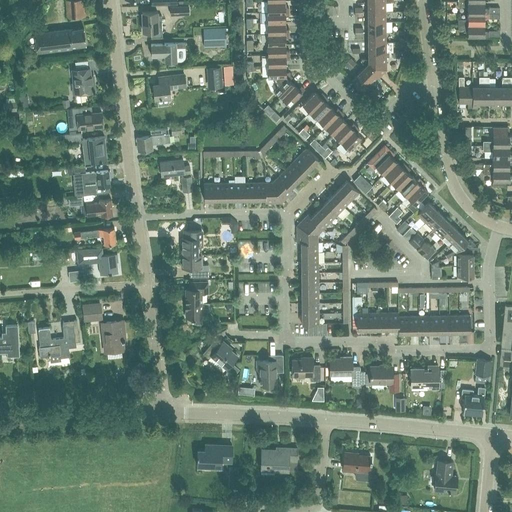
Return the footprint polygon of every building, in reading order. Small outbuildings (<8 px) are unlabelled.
[(88,0),(66,0),(68,17),(89,16),(88,0)] [(285,7),(285,0),(267,1),(267,11),(289,11),(289,7),(285,7)] [(368,11),(386,11),(386,1),(368,1),(368,11)] [(468,12),(500,13),(500,7),(484,7),(484,1),(458,1),(458,6),(468,6),(468,12)] [(171,15),(189,14),(188,5),(170,6),(171,15)] [(157,11),(152,11),(142,11),(143,31),(151,31),(151,36),(162,36),(161,15),(157,15),(157,11)] [(267,11),(267,22),(285,22),(285,16),(289,16),(289,11),(267,11)] [(386,11),(368,11),(368,21),(386,21),(386,11)] [(500,18),(500,13),(468,12),(468,19),(458,19),(458,24),(484,25),(484,18),(500,18)] [(386,21),(368,21),(368,32),(386,31),(386,21)] [(285,28),(285,22),(267,22),(267,33),(289,33),(289,28),(285,28)] [(484,31),(484,25),(458,24),(458,29),(467,29),(467,36),(488,36),(489,31),(484,31)] [(72,29),(72,28),(34,32),(37,52),(71,48),(71,47),(86,45),(84,28),(72,29)] [(204,46),(226,45),(225,28),(203,28),(204,46)] [(386,31),(368,32),(368,42),(386,42),(386,31)] [(268,44),(286,43),(286,37),(289,37),(289,33),(267,33),(268,44)] [(185,42),(174,42),(164,43),(151,44),(151,56),(165,55),(165,61),(177,61),(177,60),(181,60),(182,59),(184,58),(185,56),(184,47),(185,47),(185,42)] [(386,42),(368,42),(368,52),(386,52),(386,51),(386,42)] [(268,55),(289,54),(289,50),(286,50),(286,43),(268,44),(268,55)] [(365,64),(378,78),(386,69),(386,57),(389,57),(389,51),(386,51),(386,52),(368,52),(368,58),(361,58),(361,61),(365,65),(365,64)] [(268,65),(286,65),(286,59),(289,59),(289,54),(268,55),(268,65)] [(347,61),(353,66),(356,63),(350,58),(347,61)] [(350,69),(353,66),(347,61),(345,64),(350,69)] [(371,85),(378,78),(365,64),(365,65),(358,72),(371,85)] [(272,76),(272,77),(289,76),(290,75),(289,71),(286,71),(286,65),(268,65),(268,76),(272,76)] [(223,87),(221,66),(206,67),(208,88),(223,87)] [(75,94),(85,93),(95,91),(94,81),(91,81),(90,67),(72,69),(75,94)] [(487,71),(484,71),(484,76),(484,102),(491,102),(491,107),(495,107),(495,86),(489,86),(489,76),(487,76),(487,71)] [(364,92),(371,85),(358,72),(352,79),(364,92)] [(155,98),(165,97),(170,96),(169,87),(186,85),(184,74),(159,77),(159,84),(153,85),(155,98)] [(292,77),(290,75),(289,76),(272,77),(276,86),(273,89),(281,97),(294,84),(290,80),(292,77)] [(472,107),(472,86),(464,86),(464,76),(458,76),(458,102),(468,102),(468,107),(472,107)] [(484,102),(484,76),(479,76),(479,86),(472,86),(472,107),(477,107),(477,102),(484,102)] [(507,102),(507,76),(502,76),(502,86),(495,86),(495,107),(500,107),(500,102),(507,102)] [(299,88),(294,84),(281,97),(289,104),(304,89),(301,86),(299,88)] [(310,111),(325,96),(322,93),(319,95),(315,91),(302,104),(310,111)] [(28,105),(27,95),(18,96),(18,106),(28,105)] [(318,119),(330,106),(326,101),(328,99),(325,96),(310,111),(318,119)] [(81,128),(93,127),(103,126),(101,111),(86,113),(86,106),(67,108),(67,116),(74,115),(76,128),(81,128)] [(325,126),(340,111),(337,108),(335,110),(330,106),(318,119),(325,126)] [(333,134),(346,121),(341,117),(344,114),(340,111),(325,126),(333,134)] [(346,121),(333,134),(341,141),(356,126),(353,123),(350,125),(346,121)] [(181,125),(171,126),(172,135),(182,134),(181,125)] [(359,129),(356,126),(341,141),(349,149),(361,136),(357,132),(359,129)] [(82,138),(82,132),(63,134),(64,143),(82,142),(82,138)] [(138,150),(148,149),(153,149),(152,144),(163,143),(170,142),(169,133),(137,137),(138,150)] [(483,140),(483,146),(509,146),(509,139),(511,138),(511,133),(507,134),(493,134),(493,140),(483,140)] [(82,138),(82,142),(84,165),(91,165),(91,162),(107,160),(104,136),(88,138),(82,138)] [(396,161),(392,156),(394,154),(385,145),(367,163),(374,169),(377,167),(384,174),(396,161)] [(325,149),(321,153),(325,158),(326,156),(329,153),(332,150),(328,146),(325,149)] [(492,151),(492,157),(511,157),(511,151),(509,151),(509,146),(483,146),(483,151),(492,151)] [(299,154),(311,166),(318,159),(306,147),(299,154)] [(311,166),(299,154),(292,162),(304,173),(311,166)] [(511,157),(492,157),(492,163),(483,163),(483,164),(474,164),(474,168),(483,168),(509,168),(509,163),(511,162),(511,157)] [(162,176),(171,175),(180,174),(180,173),(190,172),(189,166),(183,166),(182,159),(160,161),(162,176)] [(401,165),(396,161),(384,174),(392,181),(407,166),(403,163),(401,165)] [(304,173),(292,162),(285,169),(297,181),(304,173)] [(85,166),(68,168),(69,175),(73,174),(74,179),(82,179),(83,194),(94,193),(100,192),(110,191),(108,176),(110,176),(110,170),(108,170),(98,171),(92,172),(86,172),(85,166)] [(410,169),(407,166),(392,181),(399,189),(412,176),(407,171),(410,169)] [(509,168),(483,168),(483,173),(492,173),(492,186),(505,186),(505,180),(511,180),(511,175),(509,175),(509,168)] [(297,181),(285,169),(278,176),(290,188),(297,181)] [(353,181),(365,193),(370,188),(372,185),(360,174),(353,181)] [(184,191),(194,190),(192,176),(182,177),(184,191)] [(278,176),(272,182),(281,202),(293,191),(290,188),(278,176)] [(407,196),(422,181),(419,178),(416,180),(412,176),(399,189),(407,196)] [(347,180),(339,188),(351,200),(359,192),(347,180)] [(422,181),(407,196),(411,201),(407,205),(414,211),(418,206),(416,203),(427,191),(423,186),(425,184),(422,181)] [(214,183),(214,199),(224,199),(224,182),(214,183)] [(224,182),(224,199),(234,199),(234,182),(224,182)] [(234,182),(234,199),(245,199),(244,182),(234,182)] [(244,182),(245,199),(255,199),(255,182),(244,182)] [(265,199),(265,182),(255,182),(255,199),(265,199)] [(281,202),(272,182),(265,182),(265,199),(265,203),(281,202)] [(214,199),(214,183),(204,183),(204,199),(214,199)] [(339,188),(332,195),(344,207),(351,200),(339,188)] [(337,214),(344,207),(332,195),(325,202),(337,214)] [(82,197),(69,198),(69,205),(83,204),(82,197)] [(111,199),(101,200),(99,200),(99,203),(86,204),(88,214),(101,213),(101,216),(113,214),(111,199)] [(416,220),(420,217),(425,221),(437,209),(428,201),(421,209),(418,206),(414,211),(410,215),(416,220)] [(325,202),(318,209),(330,221),(337,214),(325,202)] [(311,216),(323,228),(330,221),(318,209),(311,216)] [(425,221),(432,229),(444,217),(437,209),(425,221)] [(318,234),(323,228),(311,216),(308,214),(297,225),(318,234)] [(367,220),(364,216),(359,221),(362,225),(367,220)] [(440,236),(452,224),(444,217),(432,229),(429,233),(431,236),(436,232),(440,236)] [(460,232),(452,224),(440,236),(448,244),(460,232)] [(301,242),(318,242),(318,234),(297,225),(297,242),(301,242)] [(397,229),(400,233),(405,229),(401,225),(399,226),(397,229)] [(402,235),(407,239),(415,232),(415,231),(411,226),(402,235)] [(114,227),(104,228),(80,231),(80,237),(99,235),(104,235),(105,244),(116,243),(114,227)] [(182,253),(182,255),(201,255),(201,245),(202,245),(202,238),(202,230),(184,230),(184,237),(182,237),(182,244),(181,245),(181,246),(181,247),(180,247),(180,248),(180,249),(181,250),(181,251),(181,252),(182,252),(182,253)] [(353,234),(349,231),(345,236),(348,239),(353,234)] [(417,232),(409,241),(415,248),(423,239),(417,232)] [(462,251),(470,246),(475,244),(469,238),(468,240),(460,232),(448,244),(456,252),(456,253),(462,253),(462,251)] [(423,255),(431,246),(425,241),(417,249),(423,255)] [(318,252),(318,242),(301,242),(301,252),(318,252)] [(432,246),(431,246),(423,255),(427,259),(436,250),(432,246)] [(456,253),(456,264),(473,264),(473,253),(470,253),(470,246),(462,251),(462,253),(456,253)] [(103,254),(102,247),(76,249),(78,264),(99,262),(100,274),(117,272),(116,262),(118,261),(117,253),(103,254)] [(318,262),(318,252),(301,252),(301,262),(318,262)] [(182,264),(182,265),(182,267),(192,268),(192,276),(209,276),(208,264),(201,264),(201,255),(182,255),(182,256),(182,257),(181,257),(181,258),(181,259),(181,260),(181,261),(181,262),(181,263),(182,264)] [(318,272),(318,262),(301,262),(301,272),(318,272)] [(473,264),(456,264),(457,276),(463,276),(473,275),(473,264)] [(439,266),(431,267),(431,270),(431,276),(441,276),(441,266),(439,266)] [(77,277),(76,270),(69,271),(70,280),(77,279),(77,277)] [(318,282),(318,272),(301,272),(301,283),(318,282)] [(186,302),(202,302),(201,292),(208,292),(208,281),(188,281),(188,288),(185,288),(186,302)] [(318,293),(318,282),(301,283),(302,293),(318,293)] [(302,303),(318,303),(318,293),(302,293),(302,303)] [(209,302),(202,302),(186,302),(186,317),(193,317),(193,318),(193,322),(194,323),(202,323),(202,310),(203,307),(209,307),(209,302)] [(85,320),(102,318),(100,303),(83,305),(85,320)] [(319,313),(318,303),(302,303),(302,313),(319,313)] [(368,329),(368,312),(357,312),(357,329),(368,329)] [(378,329),(378,312),(368,312),(368,329),(378,329)] [(388,328),(388,312),(378,312),(378,329),(388,328)] [(398,316),(399,316),(398,312),(388,312),(388,328),(398,328),(398,316)] [(319,313),(302,313),(302,323),(319,323),(319,313)] [(408,315),(399,316),(398,316),(398,328),(398,332),(409,332),(408,315)] [(419,315),(408,315),(409,332),(419,332),(419,315)] [(429,332),(429,315),(419,315),(419,332),(429,332)] [(439,332),(439,315),(429,315),(429,332),(439,332)] [(449,332),(449,315),(439,315),(439,332),(449,332)] [(460,332),(459,315),(449,315),(449,332),(460,332)] [(470,315),(459,315),(460,332),(470,331),(470,315)] [(39,328),(39,329),(41,346),(39,346),(40,357),(49,356),(49,358),(51,357),(51,356),(60,354),(60,357),(69,356),(68,347),(76,346),(75,341),(80,340),(79,333),(78,333),(77,319),(63,321),(63,324),(62,324),(64,337),(51,339),(50,326),(39,328)] [(106,351),(114,350),(124,349),(122,341),(124,341),(122,319),(102,322),(106,351)] [(27,321),(28,325),(29,332),(35,332),(34,322),(33,320),(27,321)] [(18,344),(17,334),(16,324),(6,324),(7,336),(0,335),(0,351),(7,351),(8,355),(20,354),(19,344),(18,344)] [(209,358),(211,355),(227,368),(237,355),(227,347),(228,345),(222,341),(221,343),(215,338),(203,353),(209,358)] [(260,380),(260,385),(276,384),(276,372),(283,371),(283,354),(275,355),(275,360),(257,360),(257,373),(260,373),(260,379),(259,379),(259,380),(260,380)] [(292,359),(292,375),(310,375),(310,380),(320,380),(320,364),(313,364),(313,356),(307,357),(308,359),(292,359)] [(340,358),(330,358),(330,375),(331,375),(331,373),(340,373),(340,375),(351,374),(352,386),(360,386),(360,366),(352,366),(352,356),(343,356),(343,358),(340,358)] [(475,374),(482,375),(490,375),(492,360),(477,358),(475,374)] [(370,382),(389,382),(389,390),(399,390),(399,373),(392,373),(392,365),(370,366),(370,382)] [(411,386),(427,385),(428,388),(438,388),(438,365),(427,365),(427,370),(424,370),(424,367),(410,368),(411,386)] [(327,383),(318,383),(318,396),(327,396),(327,383)] [(484,387),(478,387),(477,392),(478,392),(478,395),(472,394),(472,390),(462,388),(461,397),(464,398),(463,411),(482,412),(484,387)] [(405,397),(396,397),(396,410),(405,410),(405,397)] [(232,444),(231,444),(231,447),(215,447),(215,444),(205,443),(205,449),(198,449),(197,465),(205,466),(205,464),(211,464),(210,469),(221,469),(221,461),(231,462),(232,444)] [(275,469),(289,469),(289,460),(296,461),(297,447),(288,447),(288,450),(276,449),(261,448),(261,468),(261,473),(275,474),(275,469)] [(368,477),(369,472),(371,455),(355,453),(355,452),(345,451),(343,469),(356,471),(355,476),(356,478),(358,479),(365,480),(367,479),(368,477)] [(450,482),(451,475),(452,461),(438,460),(437,473),(436,473),(434,489),(455,491),(456,483),(450,482)] [(237,488),(238,479),(230,479),(229,488),(237,488)] [(389,502),(388,491),(378,491),(379,502),(389,502)]
